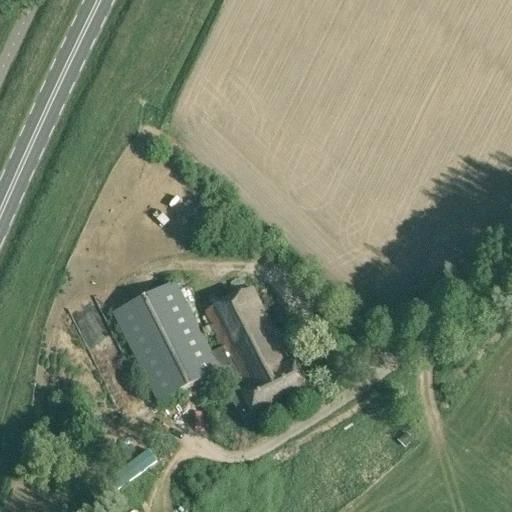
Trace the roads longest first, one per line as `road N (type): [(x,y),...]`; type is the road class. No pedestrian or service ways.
road 1 (primary): [(96,0),(0,210)]
road 2 (unclassified): [(407,365),(511,298)]
